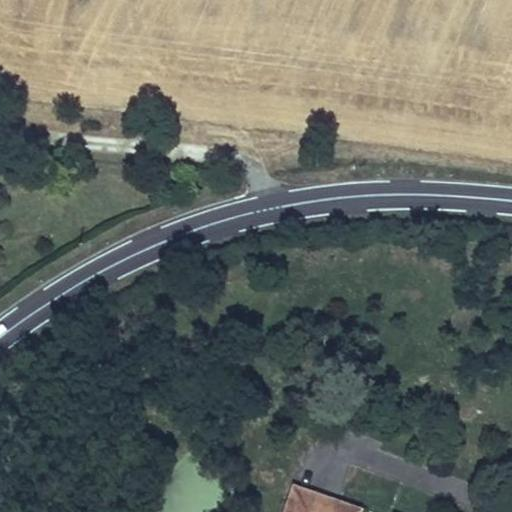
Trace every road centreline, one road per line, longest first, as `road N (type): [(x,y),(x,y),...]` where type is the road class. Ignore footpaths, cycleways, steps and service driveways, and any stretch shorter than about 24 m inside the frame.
road 1 (secondary): [(0,334),(150,246),(216,221),(338,196),(511,200)]
road 2 (unknown): [(338,196),(317,166),(283,150),(0,133)]
